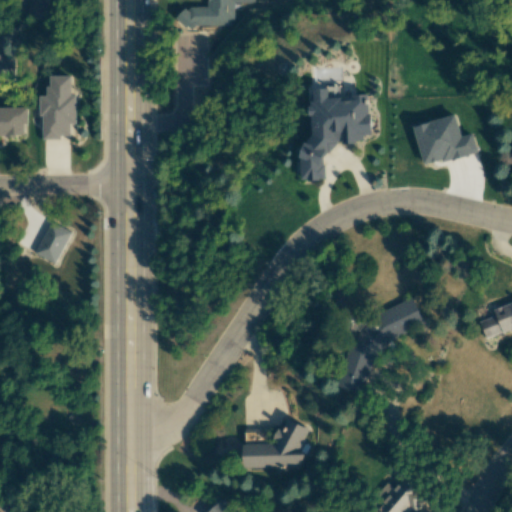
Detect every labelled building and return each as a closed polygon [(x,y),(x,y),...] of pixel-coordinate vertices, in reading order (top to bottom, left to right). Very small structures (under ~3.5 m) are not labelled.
[(27,0),(27,19),(46,19),(46,0),(27,0)] [(253,0),(206,0),(207,7),(177,7),(177,26),(232,26),(232,3),(254,3),(253,0)] [(0,78),(12,79),(12,55),(0,54),(0,78)] [(41,138),(70,138),(69,124),(76,124),(75,94),(71,94),(71,75),(47,76),(47,96),(40,96),(41,138)] [(371,134),(368,94),(351,95),(351,97),(328,99),(327,88),(308,89),(312,144),(298,145),(300,181),(325,179),(323,151),(335,150),(335,143),(363,141),(362,134),(371,134)] [(0,107),(0,135),(24,136),(24,124),(27,124),(27,107),(0,107)] [(413,125),(423,165),(477,152),(472,134),(460,137),(455,115),(413,125)] [(362,394),(375,353),(387,348),(390,339),(407,332),(409,327),(423,322),(413,298),(376,313),(369,333),(352,340),(343,366),(343,365),(336,386),(362,394)] [(485,339),(511,329),(511,301),(492,308),(495,316),(479,321),(485,339)] [(274,444),(242,444),(243,467),(299,466),(308,444),(302,441),(308,428),(286,419),(282,429),(276,429),(274,435),(274,444)] [(376,511),(406,511),(409,509),(413,511),(416,511),(430,496),(406,475),(394,489),(387,483),(377,494),(385,501),(376,511)] [(232,511),(220,499),(206,511),(232,511)]
